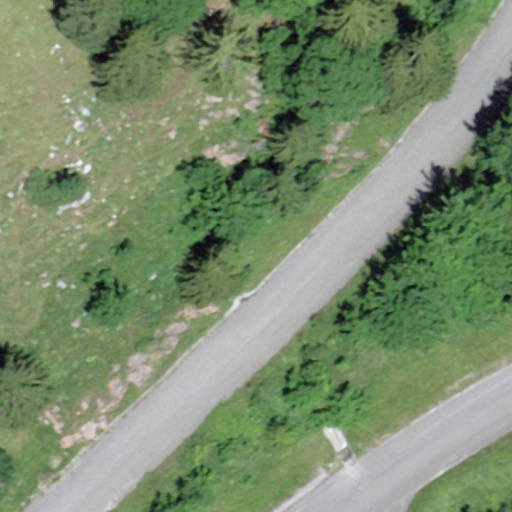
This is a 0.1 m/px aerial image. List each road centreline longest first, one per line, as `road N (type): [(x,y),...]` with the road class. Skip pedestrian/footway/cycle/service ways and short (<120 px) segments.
road 1 (unclassified): [(511,42),(364,218),(68,511)]
road 2 (unclassified): [(511,396),(393,475),(353,511)]
